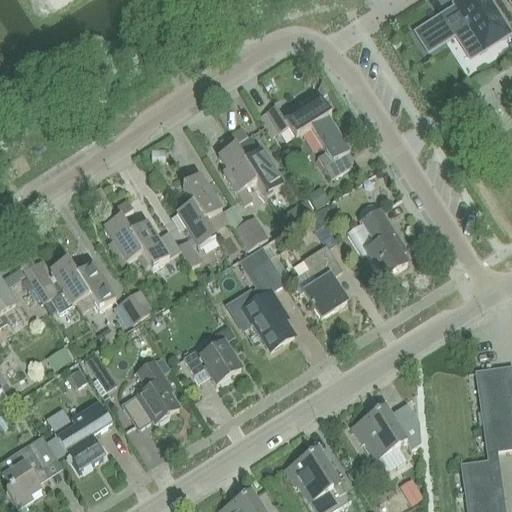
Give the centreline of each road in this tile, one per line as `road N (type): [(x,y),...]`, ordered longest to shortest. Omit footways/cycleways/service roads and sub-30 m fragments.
road 1 (residential): [(154,511),(488,301)]
road 2 (residential): [(325,53),(309,40),(275,43),(0,226)]
road 3 (residential): [(488,301),(350,76),(325,53)]
